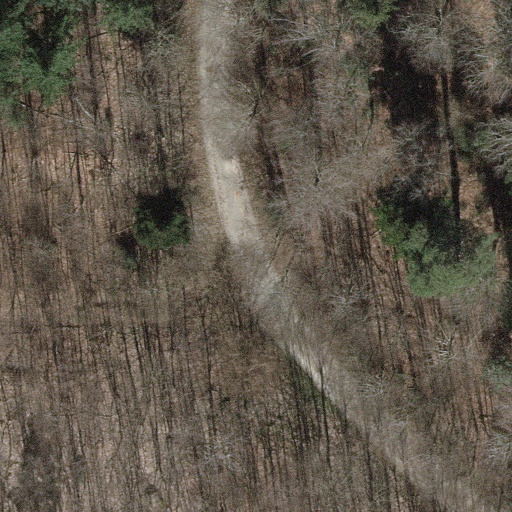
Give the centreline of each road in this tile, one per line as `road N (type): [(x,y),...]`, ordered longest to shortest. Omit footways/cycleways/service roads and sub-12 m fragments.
road 1 (track): [(257,0),(214,79),(274,291),(382,442),(478,511)]
road 2 (track): [(274,291),(77,314),(0,294)]
